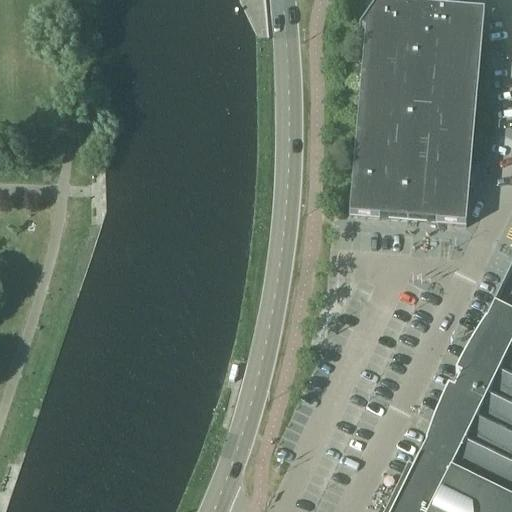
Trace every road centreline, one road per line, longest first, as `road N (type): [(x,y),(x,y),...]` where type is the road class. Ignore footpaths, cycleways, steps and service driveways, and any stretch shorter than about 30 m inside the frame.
road 1 (tertiary): [(215,507),(257,378),(281,253),(288,125),(282,0)]
road 2 (unclassified): [(352,511),(511,186)]
